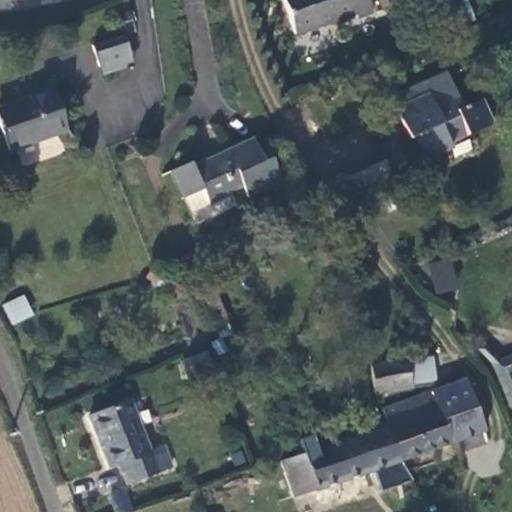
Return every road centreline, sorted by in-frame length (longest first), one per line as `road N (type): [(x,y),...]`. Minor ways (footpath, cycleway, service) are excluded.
road 1 (track): [(241,0),(294,159)]
road 2 (unclassified): [(0,365),(52,511)]
